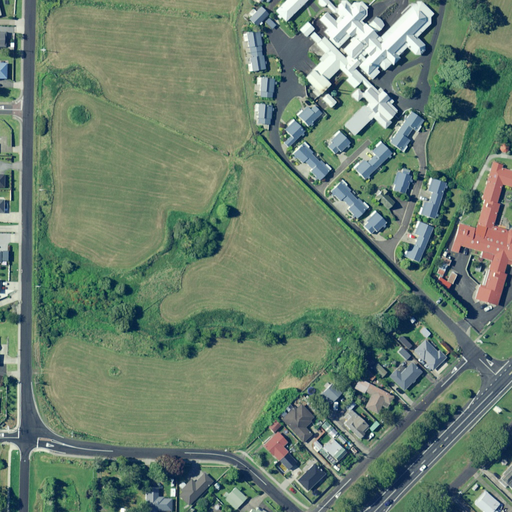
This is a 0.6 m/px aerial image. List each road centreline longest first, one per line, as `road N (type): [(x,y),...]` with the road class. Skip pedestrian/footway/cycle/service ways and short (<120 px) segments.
road 1 (residential): [(28,110),(26,437)]
road 2 (residential): [(26,437),(87,449),(224,456),(294,511)]
road 3 (residential): [(385,267),(422,166),(419,75),(440,0)]
road 4 (residential): [(474,353),(318,511)]
road 5 (residential): [(313,189),(274,150),(270,133),(280,61),(265,34),(273,0)]
road 6 (trunk): [(502,380),(374,511)]
road 7 (residential): [(474,353),(385,267)]
